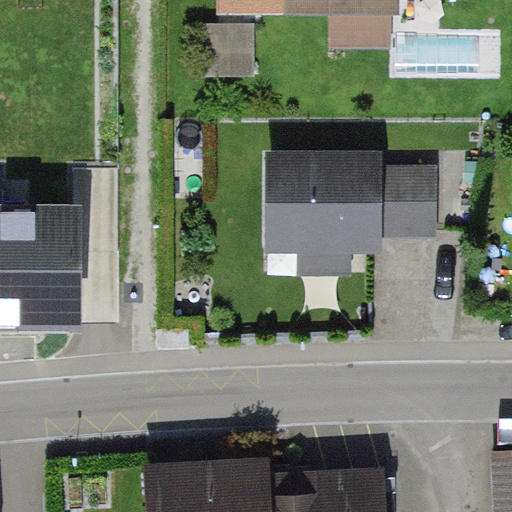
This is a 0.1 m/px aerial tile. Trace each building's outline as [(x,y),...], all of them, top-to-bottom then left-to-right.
[(218,0),(218,16),(332,18),(332,51),(392,51),(391,17),(399,16),(398,0),(218,0)] [(254,76),(253,26),(204,27),(204,77),(254,76)] [(440,156),(255,156),(255,261),(376,262),(376,241),(411,241),(440,241),(440,156)] [(80,212),(0,212),(0,331),(81,331),(80,212)] [(511,511),(511,454),(485,455),(487,511),(511,511)] [(258,460),(151,470),(153,511),(377,511),(376,480),(259,488),(258,460)]
